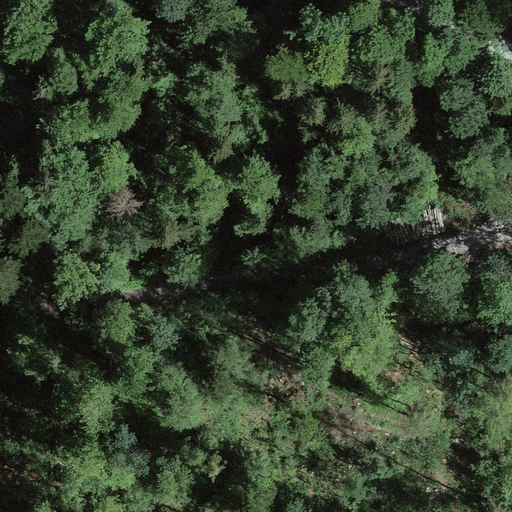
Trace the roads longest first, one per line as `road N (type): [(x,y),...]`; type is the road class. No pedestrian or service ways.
road 1 (track): [(0,312),(288,273),(441,243),(511,220)]
road 2 (track): [(399,0),(511,49)]
